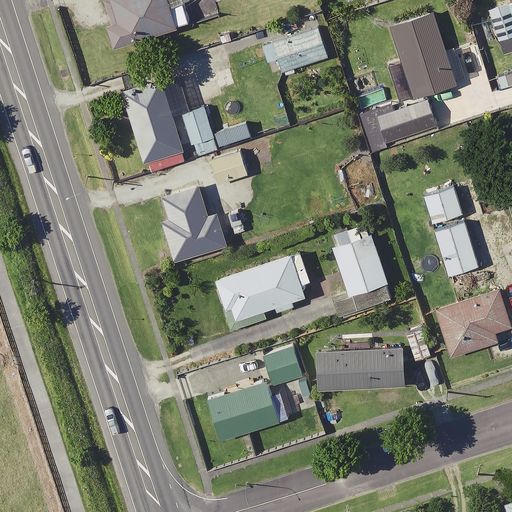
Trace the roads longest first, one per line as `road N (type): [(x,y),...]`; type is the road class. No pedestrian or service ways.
road 1 (primary): [(0,30),(157,511)]
road 2 (residential): [(233,511),(511,422)]
